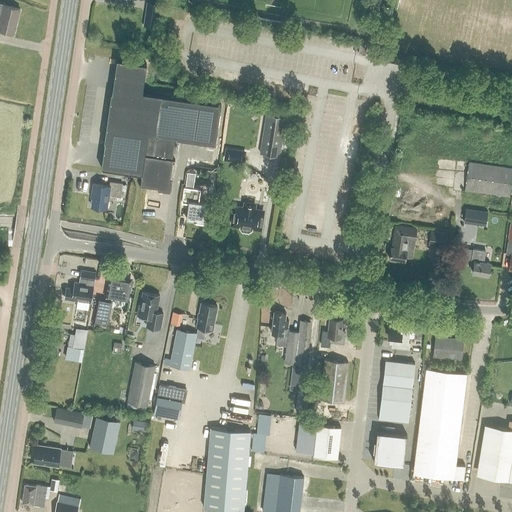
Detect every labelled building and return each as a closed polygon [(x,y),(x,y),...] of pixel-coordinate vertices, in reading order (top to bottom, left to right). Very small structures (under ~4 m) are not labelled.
[(0,18),(0,29),(14,33),(20,9),(3,5),(0,18)] [(144,26),(156,27),(157,15),(145,14),(144,26)] [(170,183),(173,159),(176,138),(216,143),(222,104),(162,95),(143,92),(147,64),(118,59),(102,168),(142,174),(140,187),(141,188),(141,185),(163,189),(163,182),(170,183)] [(261,152),(280,155),(286,116),(267,113),(261,152)] [(226,146),(224,159),(243,162),(245,149),(226,146)] [(465,190),(510,197),(511,182),(511,168),(469,162),(465,190)] [(195,173),(187,172),(186,183),(191,184),(194,184),(195,173)] [(121,197),(123,184),(110,182),(110,186),(93,184),(92,192),(94,192),(92,206),(107,209),(109,196),(121,197)] [(184,187),(182,202),(189,203),(186,219),(194,220),(194,221),(195,221),(195,223),(204,224),(207,203),(199,202),(201,189),(184,187)] [(245,208),(235,206),(233,224),(260,229),(263,211),(254,209),(255,204),(245,202),(245,208)] [(465,208),(463,222),(486,225),(488,211),(465,208)] [(392,247),(391,247),(389,259),(405,261),(407,249),(406,249),(408,239),(414,240),(416,228),(397,225),(395,239),(393,239),(392,247)] [(428,245),(445,247),(448,233),(431,230),(428,245)] [(473,248),(472,255),(471,263),(474,263),(472,273),(488,275),(490,263),(484,262),(485,250),(473,248)] [(96,273),(81,270),(80,278),(82,279),(81,283),(75,282),(74,290),(66,288),(65,298),(72,299),(72,300),(91,303),(96,273)] [(131,279),(111,275),(106,296),(107,296),(106,300),(99,298),(94,323),(107,325),(112,301),(112,297),(127,300),(131,279)] [(160,329),(163,313),(157,312),(160,295),(143,292),(141,305),(140,305),(138,315),(148,318),(147,326),(160,329)] [(170,365),(190,369),(196,337),(204,339),(206,329),(213,330),(217,306),(202,303),(198,321),(199,321),(197,333),(177,329),(170,365)] [(305,371),(306,363),(311,322),(300,320),(299,332),(289,331),(289,329),(288,328),(289,321),(285,320),(286,313),(274,311),(272,327),(271,334),(278,334),(276,345),(287,346),(285,362),(295,363),(292,386),(300,387),(297,410),(307,411),(311,372),(305,371)] [(171,323),(179,325),(181,314),(173,312),(171,323)] [(323,331),(321,345),(329,346),(330,342),(343,343),(345,331),(341,330),(343,319),(330,318),(328,332),(323,331)] [(408,342),(409,330),(402,329),(402,324),(390,322),(388,336),(391,336),(390,341),(392,341),(391,348),(409,350),(410,343),(408,342)] [(72,347),(84,349),(88,330),(76,328),(72,347)] [(462,359),(463,339),(435,336),(433,356),(462,359)] [(320,399),(344,401),(348,362),(325,359),(320,399)] [(386,360),(383,383),(379,420),(408,423),(415,363),(386,360)] [(128,401),(127,406),(146,409),(147,405),(155,366),(136,362),(128,401)] [(463,479),(465,465),(456,464),(467,373),(426,368),(414,473),(463,479)] [(162,415),(179,418),(182,401),(184,402),(187,389),(160,384),(154,414),(158,414),(157,418),(161,419),(162,415)] [(84,413),(57,407),(54,420),(81,426),(84,413)] [(251,450),(263,451),(265,432),(268,433),(270,414),(258,412),(256,431),(253,431),(251,450)] [(114,452),(120,421),(97,416),(91,448),(114,452)] [(146,422),(140,421),(134,420),(133,424),(133,429),(145,431),(146,422)] [(240,427),(249,427),(250,421),(227,420),(227,428),(240,428),(240,427)] [(317,424),(314,454),(338,457),(341,427),(317,424)] [(511,429),(489,425),(480,475),(501,479),(500,485),(511,487),(511,429)] [(204,507),(244,511),(250,431),(210,428),(204,507)] [(404,465),(407,435),(377,431),(373,461),(404,465)] [(58,466),(58,464),(70,466),(72,451),(61,449),(61,448),(36,444),(33,463),(58,466)] [(299,511),(304,477),(280,474),(275,511),(299,511)] [(25,484),(22,503),(33,505),(44,506),(47,490),(57,491),(59,480),(52,479),(51,487),(36,485),(36,486),(25,484)] [(58,494),(54,511),(77,511),(79,507),(81,499),(58,494)]
